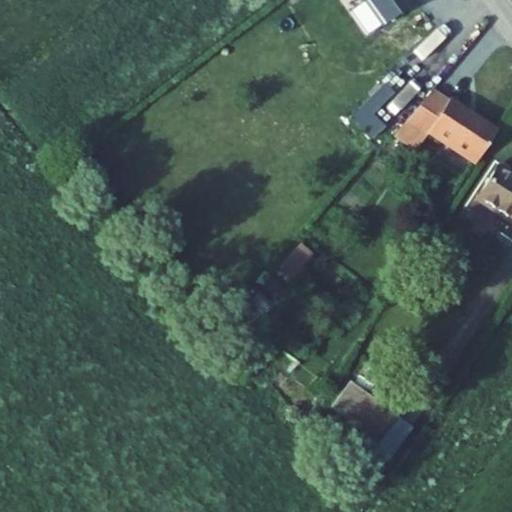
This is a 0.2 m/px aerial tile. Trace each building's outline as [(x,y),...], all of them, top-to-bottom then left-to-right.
[(338,0),(332,0),(315,13),(322,22),(343,6),(338,0)] [(343,6),(322,22),(330,34),(351,18),(343,6)] [(351,18),(330,34),(332,38),(355,22),(351,18)] [(424,69),(406,89),(413,96),(432,76),(424,69)] [(442,90),(416,120),(411,127),(410,128),(431,142),(434,138),(483,170),(509,132),(442,90)] [(374,98),(354,116),(372,136),(392,119),(374,98)] [(431,142),(410,128),(399,140),(422,155),(431,142)] [(511,170),(490,202),(511,217),(511,170)] [(306,252),(286,275),(298,286),(318,262),(306,252)] [(359,386),(342,411),(393,446),(410,421),(359,386)]
